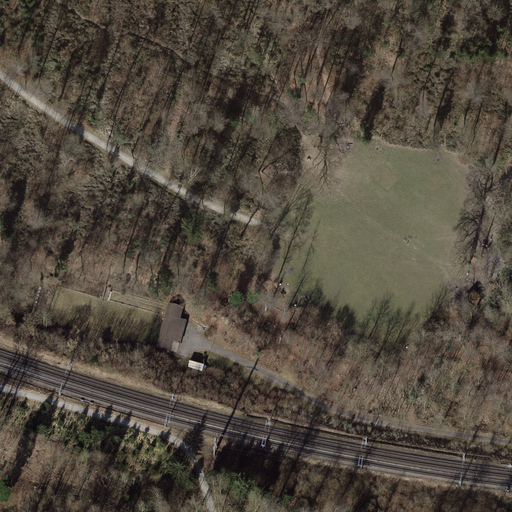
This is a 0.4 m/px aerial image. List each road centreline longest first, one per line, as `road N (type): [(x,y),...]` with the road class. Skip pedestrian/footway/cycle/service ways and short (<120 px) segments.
road 1 (track): [(0,73),(80,132),(215,209),(393,238),(485,269)]
road 2 (track): [(511,438),(337,412),(189,339)]
road 3 (track): [(215,511),(190,444),(0,386)]
